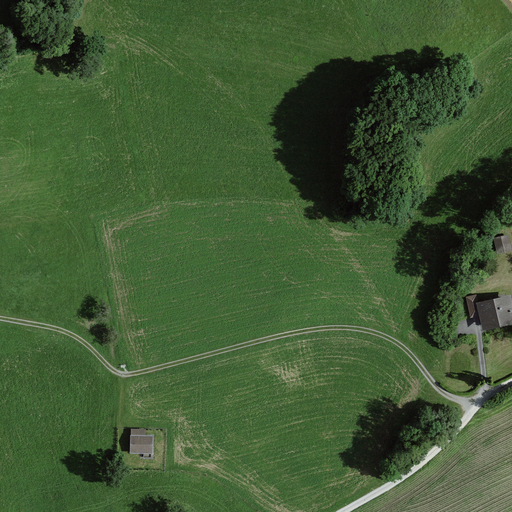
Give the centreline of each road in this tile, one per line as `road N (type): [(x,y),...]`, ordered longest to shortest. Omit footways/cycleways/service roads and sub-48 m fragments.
road 1 (track): [(0,317),(62,329),(124,374),(317,328),(357,327),(393,338),(441,390),(483,400)]
road 2 (track): [(511,382),(415,468),(346,511)]
